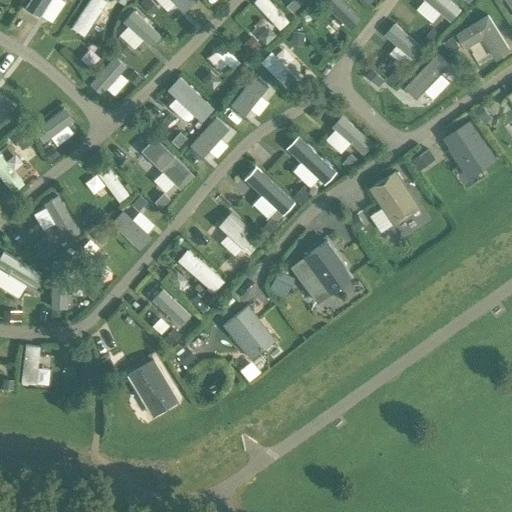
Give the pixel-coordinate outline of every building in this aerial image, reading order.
[(31,0),(24,11),(39,21),(53,0),(31,0)] [(91,0),(70,32),(84,41),(107,3),(100,0),(91,0)] [(167,0),(184,16),(195,3),(192,0),(167,0)] [(288,18),(272,0),(253,0),(279,27),(288,18)] [(300,1),(299,0),(285,0),(284,2),(292,8),(300,1)] [(347,28),(359,16),(343,0),(330,0),(325,5),(347,28)] [(462,7),(453,0),(430,0),(451,18),(462,7)] [(509,47),(487,11),(455,29),(464,45),(481,36),(495,57),(509,47)] [(161,39),(134,13),(123,24),(150,49),(161,39)] [(427,47),(394,19),(383,30),(415,58),(427,47)] [(274,31),(265,24),(255,32),(263,40),(274,31)] [(303,29),(290,27),(288,41),(301,43),(303,29)] [(259,42),(250,34),(241,41),(249,49),(259,42)] [(221,40),(213,48),(234,68),(241,61),(221,40)] [(289,69),(268,48),(258,59),(280,79),(289,69)] [(414,96),(448,60),(436,48),(402,84),(414,96)] [(380,58),(365,71),(378,84),(393,69),(380,58)] [(101,98),(126,70),(114,60),(89,88),(101,98)] [(242,113),(268,80),(254,70),(230,103),(242,113)] [(202,117),(214,103),(179,71),(166,84),(202,117)] [(0,117),(11,103),(0,93),(0,117)] [(473,107),(484,122),(491,116),(480,102),(473,107)] [(31,125),(42,139),(71,117),(62,104),(31,125)] [(331,123),(364,150),(374,139),(342,111),(331,123)] [(201,154),(228,123),(215,112),(188,142),(201,154)] [(495,155),(468,116),(441,135),(467,174),(495,155)] [(177,145),(186,135),(180,128),(171,138),(177,145)] [(25,129),(12,135),(18,146),(31,140),(25,129)] [(180,185),(193,171),(155,131),(141,146),(180,185)] [(321,180),(336,167),(298,131),(284,144),(321,180)] [(437,157),(430,146),(414,157),(420,167),(437,157)] [(350,166),(358,157),(350,150),(342,159),(350,166)] [(0,175),(9,187),(22,178),(0,152),(0,175)] [(116,198),(127,192),(105,161),(95,168),(116,198)] [(245,175),(282,210),(295,198),(256,162),(245,175)] [(421,203),(397,165),(371,183),(395,221),(421,203)] [(96,170),(85,176),(91,188),(102,182),(96,170)] [(300,200),(310,190),(303,183),(293,193),(300,200)] [(159,205),(168,196),(161,190),(153,197),(159,205)] [(64,236),(79,227),(57,191),(43,199),(64,236)] [(137,246),(151,232),(123,204),(111,220),(137,246)] [(263,236),(231,206),(217,219),(249,249),(263,236)] [(357,227),(365,222),(359,211),(351,216),(357,227)] [(262,225),(268,231),(278,222),(271,215),(262,225)] [(355,272),(328,234),(290,261),(317,300),(355,272)] [(100,277),(110,266),(80,237),(69,248),(100,277)] [(214,290),(224,277),(187,245),(177,258),(214,290)] [(0,251),(0,265),(34,286),(44,270),(3,247),(0,251)] [(51,304),(67,305),(68,258),(52,259),(51,304)] [(169,277),(179,286),(187,277),(177,268),(169,277)] [(294,275),(278,268),(267,291),(284,299),(294,275)] [(176,322),(188,311),(160,285),(149,295),(176,322)] [(191,296),(200,307),(209,300),(199,289),(191,296)] [(276,335),(248,299),(223,320),(251,355),(276,335)] [(151,322),(160,330),(168,322),(159,314),(151,322)] [(164,336),(171,343),(181,333),(174,326),(164,336)] [(37,343),(22,341),(18,379),(33,381),(37,343)] [(186,362),(194,354),(187,344),(178,352),(186,362)] [(179,397),(154,355),(127,371),(151,413),(179,397)] [(245,378),(258,370),(250,356),(237,364),(245,378)] [(2,377),(2,388),(12,388),(13,378),(2,377)] [(61,384),(60,396),(79,397),(79,385),(61,384)]
